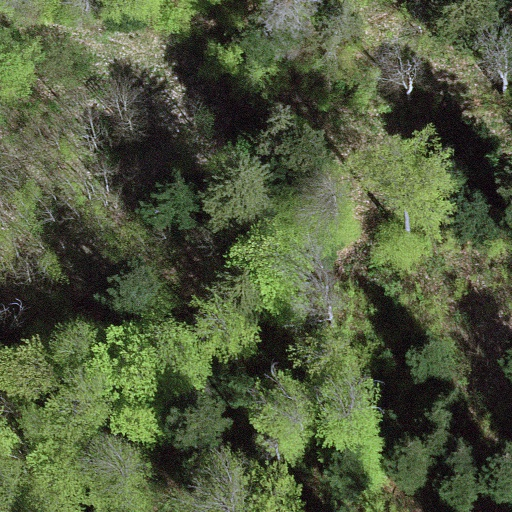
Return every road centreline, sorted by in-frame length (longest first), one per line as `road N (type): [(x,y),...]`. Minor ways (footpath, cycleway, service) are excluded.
road 1 (track): [(0,26),(299,113),(511,128)]
road 2 (track): [(0,149),(114,58)]
